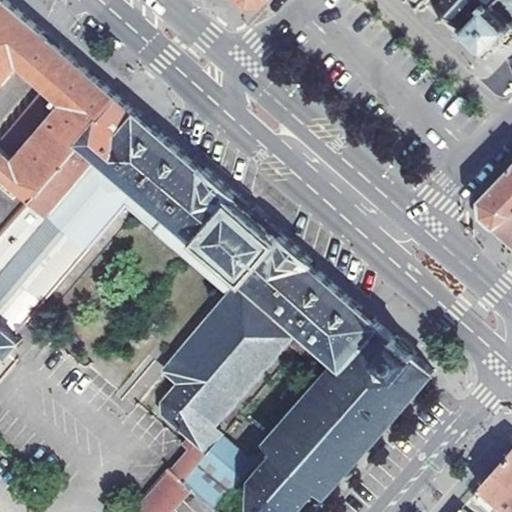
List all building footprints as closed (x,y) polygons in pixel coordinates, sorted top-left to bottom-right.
[(0,232),(83,138),(118,98),(5,0),(0,0),(0,88),(21,64),(50,89),(0,144),(0,232)] [(511,0),(456,0),(472,15),(469,19),(474,24),(477,21),(495,38),(492,42),(498,47),(500,45),(503,47),(510,39),(511,38),(511,0)] [(169,212),(203,171),(128,106),(118,98),(83,138),(169,212)] [(154,228),(169,212),(83,138),(0,232),(0,364),(22,339),(16,334),(126,203),(154,228)] [(499,224),(511,214),(511,165),(483,196),(484,203),(485,211),(499,224)] [(134,511),(172,511),(193,489),(203,497),(213,486),(194,470),(202,462),(233,490),(245,476),(252,468),(212,432),(289,345),(330,381),(347,361),(379,325),(310,264),(313,261),(262,217),(205,168),(203,171),(169,212),(154,228),(176,247),(177,246),(231,294),(164,370),(180,383),(164,402),(165,414),(192,438),(185,447),(189,450),(134,511)] [(511,235),(511,214),(499,224),(511,235)] [(396,339),(379,325),(347,361),(330,381),(252,468),(245,476),(255,484),(253,506),(258,511),(293,511),(316,487),(324,495),(433,372),(415,356),(416,354),(397,336),(396,339)] [(511,451),(499,466),(482,486),(495,497),(511,511),(511,451)] [(481,511),(495,497),(482,486),(459,511),(481,511)]
